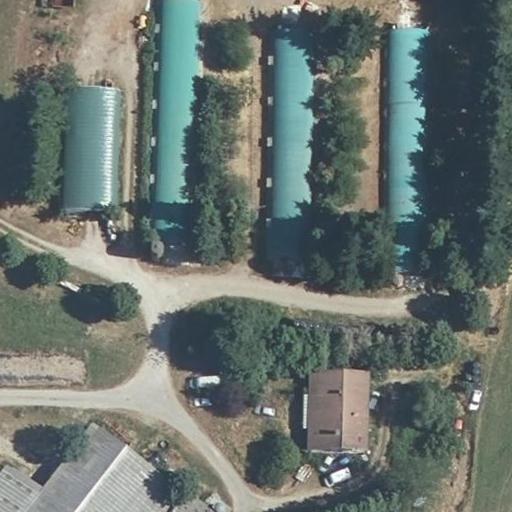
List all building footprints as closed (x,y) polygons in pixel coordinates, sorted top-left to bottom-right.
[(186,0),(143,0),(132,243),(176,245),(186,0)] [(367,279),(409,280),(418,35),(373,34),(367,279)] [(301,40),(254,40),(249,260),(295,262),(301,40)] [(44,115),(40,212),(99,214),(104,87),(44,87),(44,115)] [(303,432),(284,432),(268,431),(267,452),(347,455),(352,363),(305,361),(304,397),(303,432)] [(286,397),(284,432),(303,432),(304,397),(286,397)] [(142,511),(159,492),(76,423),(1,511),(142,511)] [(185,511),(159,492),(142,511),(185,511)]
